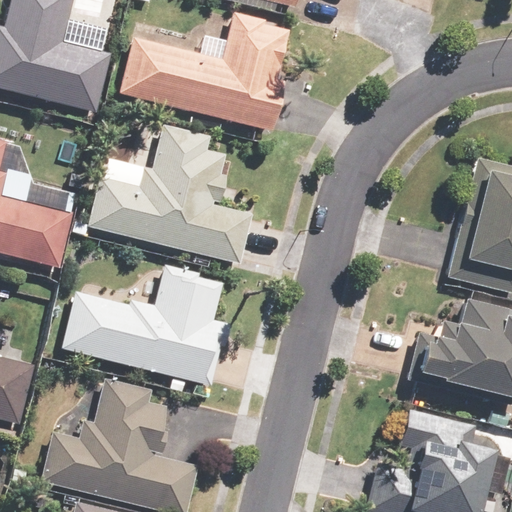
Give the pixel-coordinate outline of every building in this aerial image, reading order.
[(0,0),(0,87),(91,111),(105,55),(60,43),(70,0),(0,0)] [(128,36),(114,94),(266,131),(291,28),(226,12),(215,57),(128,36)] [(94,181),(83,226),(233,261),(244,216),(214,209),(227,156),(201,150),(204,137),(154,125),(144,170),(138,168),(132,190),(94,181)] [(0,138),(0,253),(53,266),(66,212),(0,195),(0,173),(8,141),(0,138)] [(511,166),(471,157),(442,276),(510,293),(511,285),(511,166)] [(67,294),(54,348),(207,385),(220,331),(67,294)] [(509,405),(511,394),(511,311),(460,300),(454,325),(435,320),(431,337),(415,333),(404,380),(509,405)] [(0,420),(16,424),(30,369),(0,360),(0,420)] [(46,432),(34,481),(161,511),(181,511),(193,466),(156,457),(160,441),(150,438),(158,407),(145,404),(149,391),(98,378),(87,421),(79,419),(74,438),(46,432)] [(468,425),(403,409),(394,447),(405,449),(400,469),(372,463),(359,511),(470,511),(485,451),(463,446),(468,425)] [(113,511),(71,502),(68,511),(113,511)]
